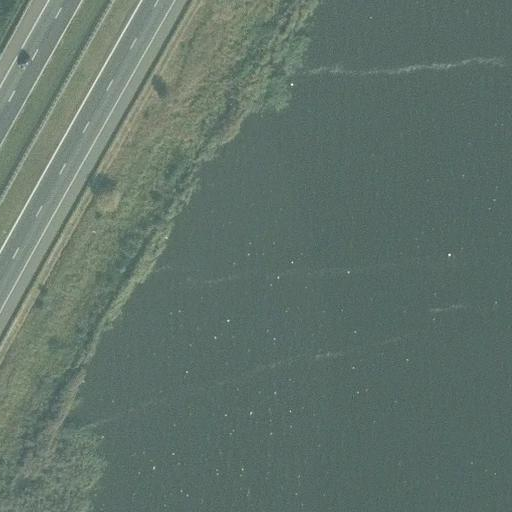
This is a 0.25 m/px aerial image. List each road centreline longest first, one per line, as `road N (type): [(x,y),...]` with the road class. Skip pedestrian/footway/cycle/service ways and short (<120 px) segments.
road 1 (motorway): [(0,279),(157,0)]
road 2 (motorway): [(66,0),(0,120)]
